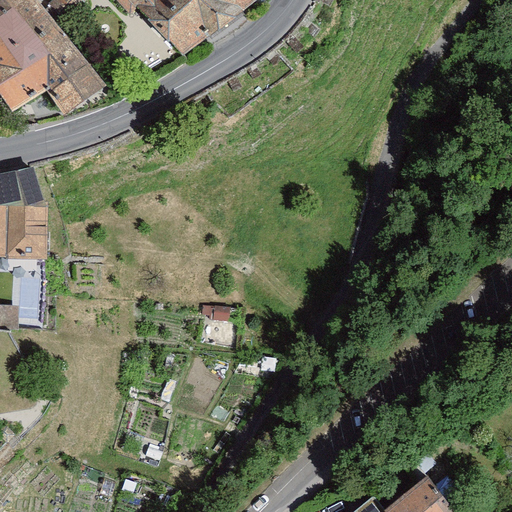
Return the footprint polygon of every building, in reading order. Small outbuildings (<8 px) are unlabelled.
[(0,0),(0,111),(37,87),(53,110),(86,88),(27,0),(0,0)] [(75,0),(107,0),(170,59),(245,0),(42,0),(38,4),(52,20),(75,0)] [(24,170),(0,175),(0,209),(38,212),(24,170)] [(0,272),(34,274),(38,212),(0,209),(0,272)] [(19,312),(0,309),(0,328),(16,331),(19,312)] [(445,511),(419,478),(381,508),(384,511),(445,511)] [(383,511),(370,496),(349,511),(383,511)]
